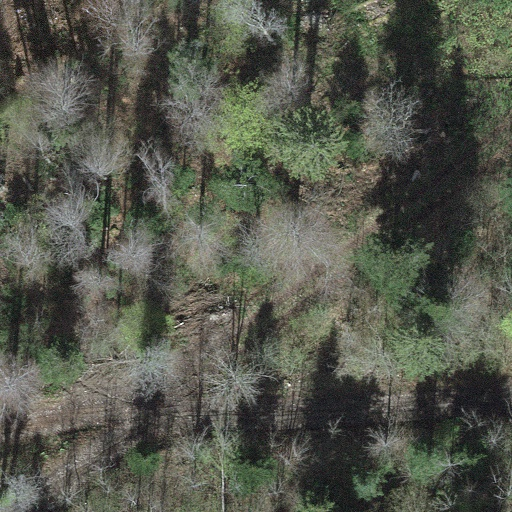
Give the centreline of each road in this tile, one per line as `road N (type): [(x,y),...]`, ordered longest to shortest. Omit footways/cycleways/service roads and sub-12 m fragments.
road 1 (track): [(0,430),(155,409),(349,273),(511,140)]
road 2 (track): [(44,511),(155,409),(511,412)]
